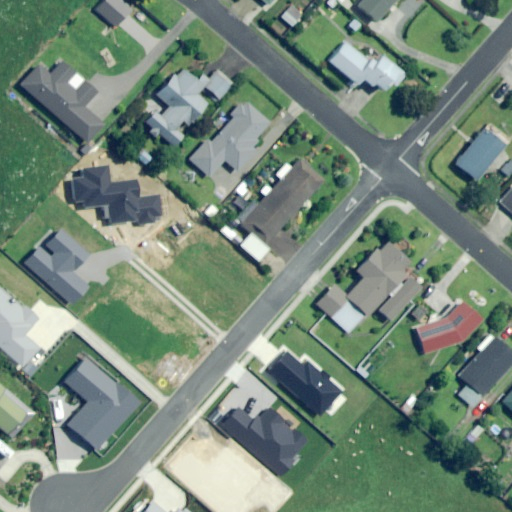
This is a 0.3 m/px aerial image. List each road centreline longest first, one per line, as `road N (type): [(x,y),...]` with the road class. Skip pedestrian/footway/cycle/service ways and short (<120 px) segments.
road 1 (residential): [(65,506),(119,473),(391,167)]
road 2 (residential): [(391,167),(196,0)]
road 3 (residential): [(391,167),(511,31)]
road 4 (residential): [(511,274),(391,167)]
